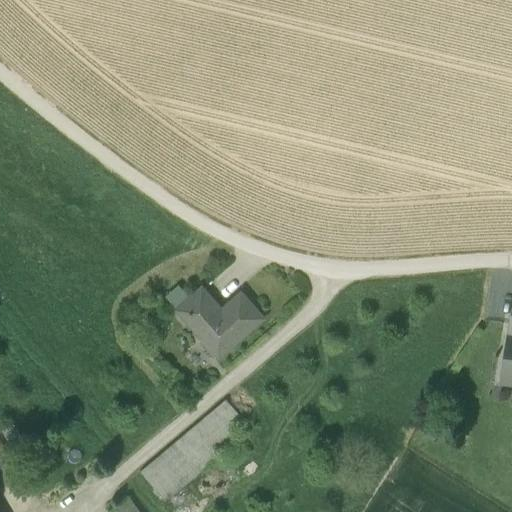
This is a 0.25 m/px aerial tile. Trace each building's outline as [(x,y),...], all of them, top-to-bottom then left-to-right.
[(201,341),(215,358),(218,355),(219,357),(263,318),(241,294),(222,311),(202,289),(178,310),(203,339),(201,341)] [(511,312),(505,358),(501,382),(511,383),(511,312)] [(141,470),(158,493),(236,427),(236,428),(244,421),(225,399),(141,470)] [(158,493),(165,502),(243,436),(236,428),(236,427),(158,493)] [(108,511),(138,511),(127,497),(108,511)]
